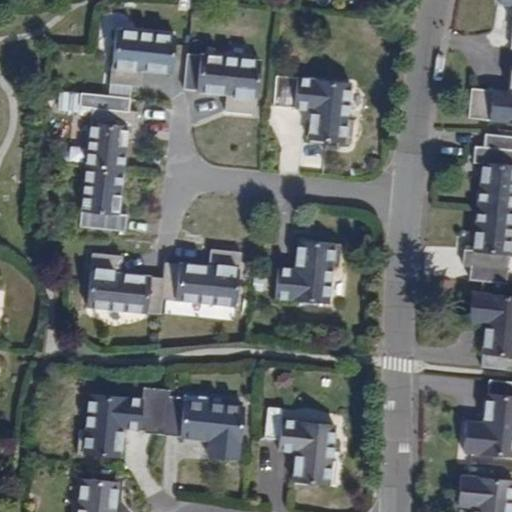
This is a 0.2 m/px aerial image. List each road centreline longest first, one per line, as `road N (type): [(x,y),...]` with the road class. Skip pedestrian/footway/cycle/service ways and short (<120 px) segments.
road 1 (residential): [(416,205),(401,511)]
road 2 (residential): [(198,179),(416,205)]
road 3 (residential): [(446,0),(416,205)]
